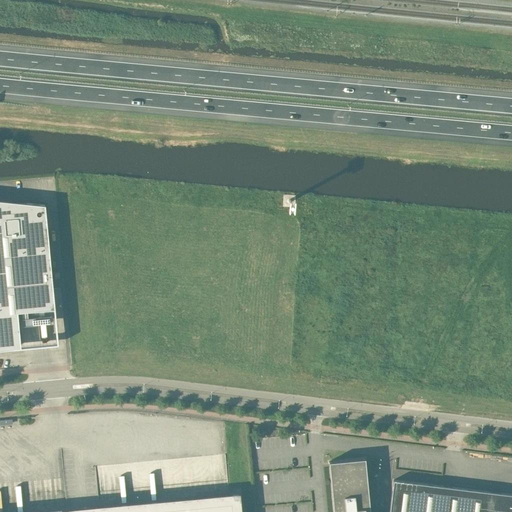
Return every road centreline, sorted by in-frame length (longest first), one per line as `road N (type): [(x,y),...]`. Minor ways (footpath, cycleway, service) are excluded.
road 1 (motorway): [(511,106),(0,58)]
road 2 (motorway): [(0,85),(511,133)]
road 3 (unclassified): [(318,401),(145,380),(47,384)]
road 4 (unclassified): [(48,394),(128,390),(317,412)]
road 5 (unclassified): [(457,418),(318,401)]
road 6 (unclassified): [(317,412),(455,429)]
